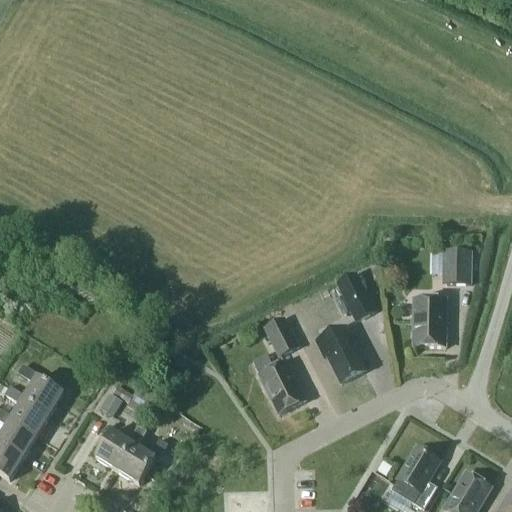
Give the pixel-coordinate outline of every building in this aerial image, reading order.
[(441,290),(471,290),(471,255),(442,254),(441,290)] [(335,288),(355,327),(376,317),(356,278),(335,288)] [(412,350),(445,351),(446,303),(413,302),(412,350)] [(316,344),(320,342),(307,317),(293,324),(305,349),(316,344)] [(262,332),(277,363),(299,352),(284,321),(262,332)] [(320,342),(316,344),(324,361),(327,360),(341,387),(365,375),(351,347),(354,346),(346,329),(320,342)] [(305,405),(286,365),(259,379),(278,418),(305,405)] [(33,386),(25,399),(23,403),(49,419),(63,397),(38,381),(39,378),(23,368),(18,377),(33,386)] [(129,409),(147,416),(155,396),(137,388),(129,409)] [(20,408),(12,420),(10,424),(36,440),(49,419),(23,403),(25,399),(10,389),(4,398),(20,408)] [(132,399),(117,390),(112,398),(127,407),(132,399)] [(100,413),(112,421),(122,406),(109,398),(100,413)] [(0,439),(0,447),(23,462),(36,440),(10,424),(12,420),(0,412),(0,424),(7,429),(0,439)] [(95,461),(117,475),(133,448),(136,451),(146,435),(137,429),(128,445),(111,435),(95,461)] [(133,448),(117,475),(139,488),(154,463),(166,470),(175,455),(166,450),(168,448),(159,443),(149,458),(136,451),(133,448)] [(0,447),(0,478),(9,484),(23,462),(0,447)] [(413,507),(420,511),(424,511),(437,491),(427,485),(439,465),(416,452),(398,483),(419,496),(413,507)] [(377,473),(386,478),(391,470),(383,464),(377,473)] [(478,511),(491,491),(465,476),(443,511),(478,511)]
